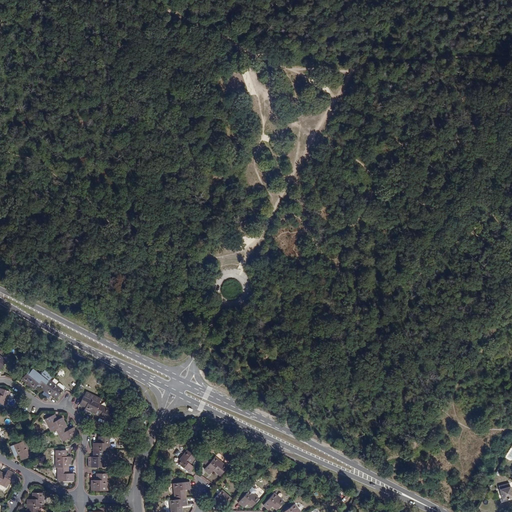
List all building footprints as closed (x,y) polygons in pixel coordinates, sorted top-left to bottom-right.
[(34,390),(37,385),(42,389),(48,381),(35,371),(25,383),(34,390)] [(57,399),(63,391),(50,380),(48,381),(42,389),(45,391),(42,394),(48,399),(52,394),(57,399)] [(0,402),(6,405),(10,392),(0,388),(0,402)] [(90,415),(92,412),(95,414),(99,404),(100,402),(84,395),(80,405),(86,407),(84,412),(90,415)] [(108,425),(114,411),(99,404),(95,414),(100,416),(98,421),(108,425)] [(51,432),(56,429),(66,424),(63,417),(57,420),(55,414),(45,419),(51,432)] [(74,427),(69,430),(66,424),(56,429),(63,442),(77,434),(74,427)] [(99,443),(94,443),(94,451),(104,451),(110,450),(109,436),(100,436),(99,443)] [(15,456),(19,454),(22,460),(31,456),(25,441),(11,446),(15,456)] [(56,450),(56,467),(58,467),(68,467),(68,464),(72,464),(72,457),(66,457),(66,450),(56,450)] [(194,468),(190,464),(196,457),(187,450),(177,463),(189,474),(194,468)] [(89,468),(104,467),(104,451),(94,451),(94,457),(89,457),(89,468)] [(213,470),(220,476),(227,468),(215,457),(204,469),(210,474),(213,470)] [(69,474),(68,467),(58,467),(58,481),(74,481),(74,474),(69,474)] [(8,470),(5,475),(0,472),(0,483),(7,488),(15,474),(8,470)] [(92,491),(107,491),(107,474),(97,474),(97,480),(92,480),(92,491)] [(190,481),(173,483),(175,499),(186,498),(185,489),(190,489),(190,481)] [(220,503),(224,507),(232,499),(221,490),(211,503),(217,508),(220,503)] [(259,499),(249,490),(238,503),(244,508),(247,504),(252,507),(259,499)] [(511,502),(511,497),(510,491),(500,495),(503,505),(511,502)] [(33,499),(28,499),(28,507),(38,507),(44,507),(44,493),(33,493),(33,499)] [(277,510),(284,501),(274,493),(263,505),(269,510),(272,506),(277,510)] [(187,506),(186,498),(175,499),(170,500),(171,511),(182,511),(181,506),(187,506)]
